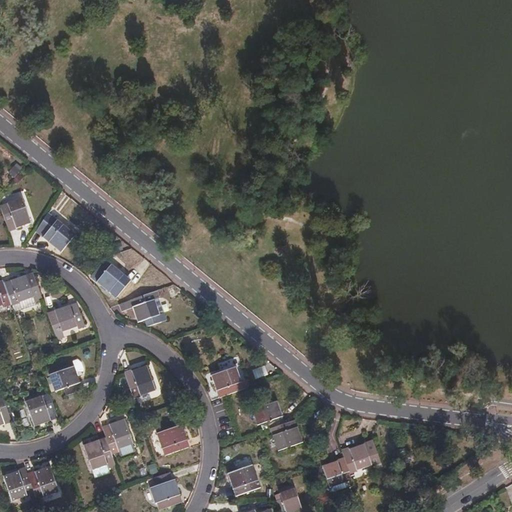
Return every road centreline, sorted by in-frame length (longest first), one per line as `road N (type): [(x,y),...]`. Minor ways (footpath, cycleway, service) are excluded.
road 1 (unclassified): [(0,122),(338,398),(511,427)]
road 2 (residential): [(193,511),(211,443),(202,401),(177,364),(146,340),(108,327)]
road 3 (residential): [(0,453),(36,451),(87,419),(110,363),(108,327)]
road 4 (residential): [(108,327),(73,277),(44,261),(0,257)]
